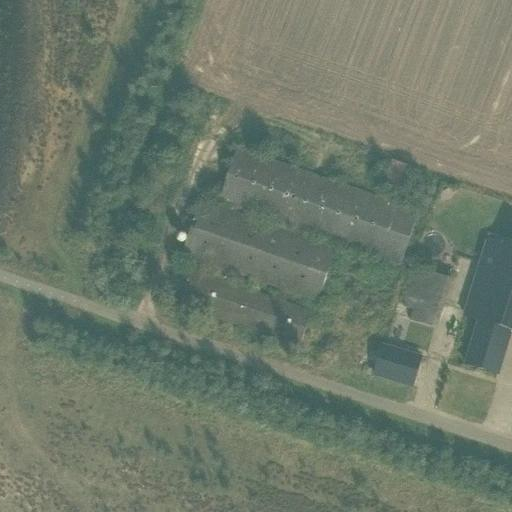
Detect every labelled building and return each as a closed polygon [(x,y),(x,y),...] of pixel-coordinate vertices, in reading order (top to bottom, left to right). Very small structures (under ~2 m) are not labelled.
[(201,199),(200,202),(181,256),(217,268),(214,277),(191,269),(179,305),(300,347),(312,311),(224,281),(227,273),(317,304),(337,247),(242,214),(242,211),(400,266),(419,212),(237,149),(218,203),(235,209),(234,211),(201,199)] [(399,196),(410,168),(391,161),(381,189),(399,196)] [(455,399),(486,408),(509,329),(511,330),(511,245),(502,242),(495,268),(475,262),(472,274),(476,276),(450,366),(464,370),(455,399)] [(411,308),(408,319),(438,328),(453,278),(415,267),(403,306),(411,308)] [(412,387),(421,358),(382,346),(374,375),(412,387)]
